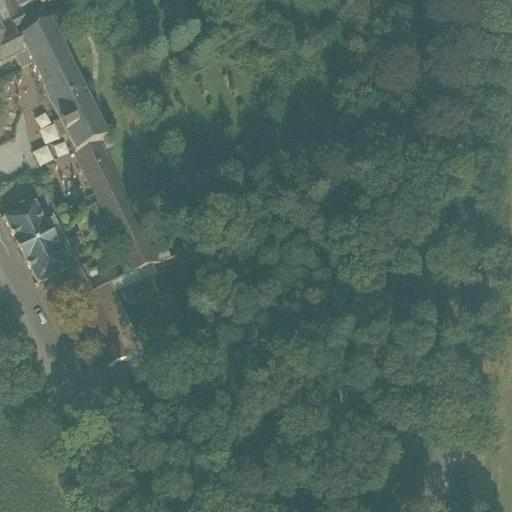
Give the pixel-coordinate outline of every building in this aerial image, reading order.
[(0,0),(0,66),(24,54),(25,54),(8,19),(42,2),(43,5),(53,0),(0,0)] [(26,56),(132,271),(133,273),(157,264),(98,144),(108,139),(42,6),(43,5),(42,2),(8,19),(25,54),(26,57),(26,56)] [(47,148),(34,154),(40,167),(53,161),(47,148)] [(3,221),(4,221),(15,244),(14,244),(24,264),(25,263),(37,286),(63,273),(75,297),(93,291),(51,214),(50,215),(51,217),(43,221),(35,205),(3,221)] [(132,390),(143,384),(147,382),(146,381),(144,382),(136,367),(145,362),(105,285),(93,291),(75,297),(77,300),(71,302),(103,366),(110,369),(110,368),(112,367),(122,363),(134,387),(132,388),(132,390)]
